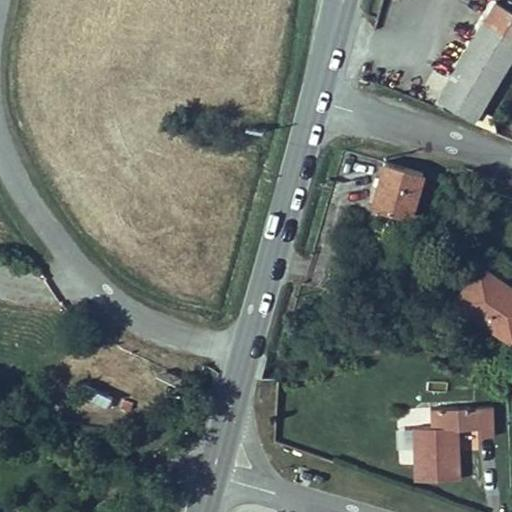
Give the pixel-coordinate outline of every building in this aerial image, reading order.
[(435,98),(471,120),(511,53),(511,11),(494,1),(435,98)] [(372,206),(411,217),(423,172),(385,161),(372,206)] [(511,288),(480,267),(455,303),(511,340),(511,288)] [(85,379),(79,393),(107,404),(112,391),(85,379)] [(494,436),(493,405),(477,406),(478,423),(478,437),(494,436)] [(414,464),(419,464),(419,480),(460,479),(460,451),(456,452),(455,424),(471,424),(470,406),(431,407),(431,426),(413,427),(414,464)]
